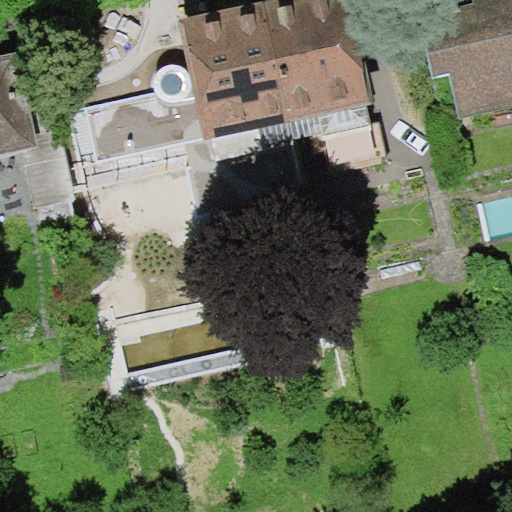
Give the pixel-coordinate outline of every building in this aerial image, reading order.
[(316,0),(282,7),(264,11),(291,138),(322,131),(330,172),(386,160),(378,123),(369,125),(343,0),(316,0)] [(511,104),(511,0),(471,0),(474,9),(458,12),(457,7),(455,3),(452,0),(434,0),(433,1),(431,3),(429,6),(428,10),(428,14),(429,17),(419,19),(441,120),(511,104)] [(202,25),(185,28),(216,161),(260,152),(267,181),(269,181),(299,176),(291,138),(264,11),(202,25)] [(38,205),(69,198),(50,111),(21,118),(10,66),(0,67),(0,147),(25,142),(38,205)] [(77,235),(136,223),(129,187),(69,199),(77,235)]
